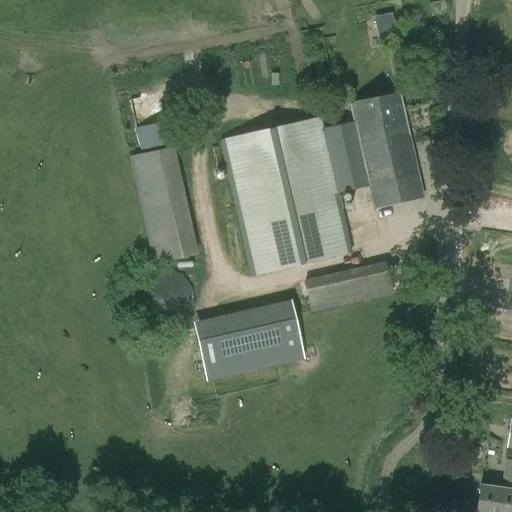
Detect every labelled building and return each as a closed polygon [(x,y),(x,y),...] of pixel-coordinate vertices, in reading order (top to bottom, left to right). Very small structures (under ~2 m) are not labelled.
[(389,36),(387,14),(375,16),(378,37),(389,36)] [(355,122),(369,185),(374,207),(421,197),(398,94),(350,104),(355,122)] [(219,141),(250,275),(351,252),(346,231),(345,231),(340,207),(337,192),(369,185),(355,122),(322,130),(319,117),(219,141)] [(153,265),(198,254),(174,146),(129,157),(153,265)] [(310,313),(393,293),(386,261),(304,281),(310,313)] [(303,358),(292,314),(196,336),(206,380),(303,358)] [(511,511),(511,459),(504,458),(500,490),(479,487),(475,511),(511,511)]
